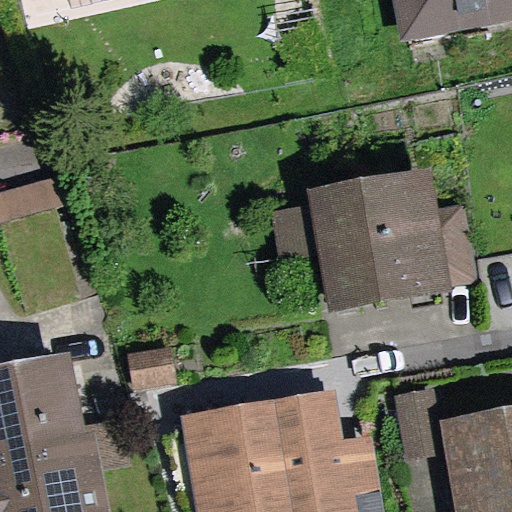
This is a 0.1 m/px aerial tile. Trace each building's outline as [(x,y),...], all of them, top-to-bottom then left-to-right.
[(511,0),(400,0),(408,37),(511,16),(511,0)] [(439,290),(438,285),(470,280),(459,214),(427,220),(422,192),(283,216),(292,270),(328,264),(336,308),(439,290)] [(1,231),(25,312),(81,296),(57,215),(1,231)] [(0,511),(96,511),(89,472),(124,464),(116,426),(71,435),(61,381),(0,392),(0,511)] [(399,401),(409,461),(441,455),(430,396),(399,401)] [(372,511),(362,451),(333,456),(325,412),(164,439),(184,511),(372,511)] [(511,511),(511,434),(460,444),(473,511),(511,511)]
